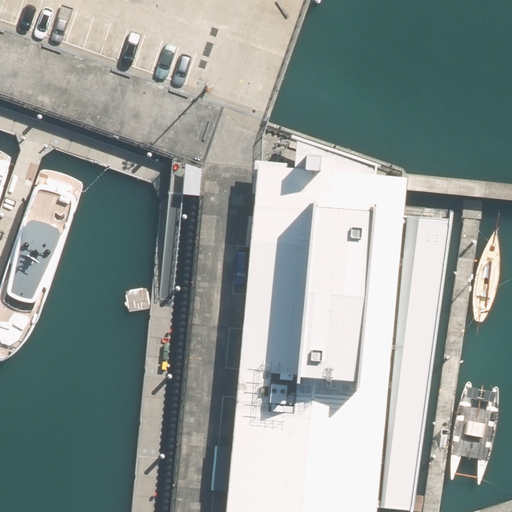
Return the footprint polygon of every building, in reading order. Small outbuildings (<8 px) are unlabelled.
[(297,141),(295,169),(375,176),(375,168),(297,141)] [(160,155),(150,152),(141,178),(150,182),(160,155)] [(202,164),(186,159),(184,190),(201,191),(202,164)] [(373,511),(374,507),(400,217),(403,183),(404,179),(375,176),(295,169),(256,165),(255,181),(224,511),(373,511)] [(449,222),(400,217),(374,507),(411,511),(429,380),(449,222)]
